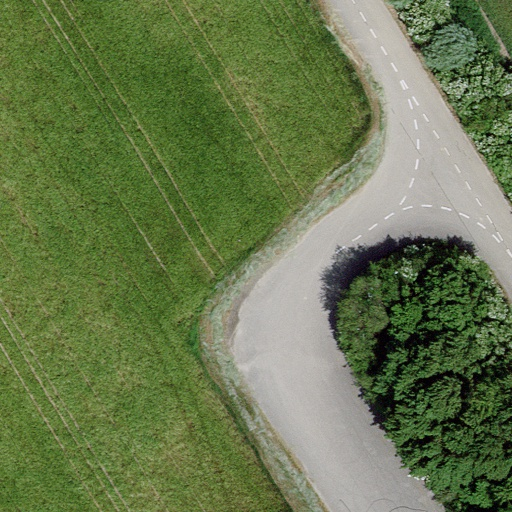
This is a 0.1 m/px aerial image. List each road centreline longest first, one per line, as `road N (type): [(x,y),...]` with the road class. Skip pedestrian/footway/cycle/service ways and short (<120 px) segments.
road 1 (track): [(457,170),(327,258),(293,296),(287,337),(298,381),(387,511)]
road 2 (track): [(352,0),(511,257)]
